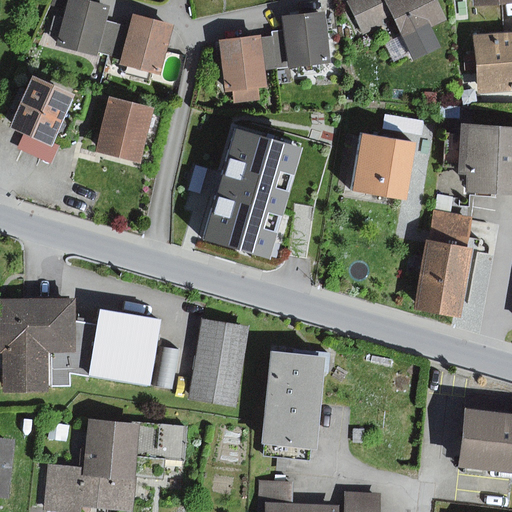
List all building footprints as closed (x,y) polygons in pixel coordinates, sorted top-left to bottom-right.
[(106,5),(86,0),(63,0),(51,45),(93,56),(94,51),(102,20),(106,5)] [(426,27),(442,19),(432,0),(343,0),(361,35),(390,21),(408,59),(435,46),(426,27)] [(320,10),(277,15),(279,30),(268,31),(269,37),(273,69),(295,66),(296,76),(319,73),(318,63),(326,62),(320,10)] [(169,23),(128,13),(124,26),(116,58),(115,64),(156,74),(169,23)] [(116,58),(124,26),(102,20),(94,51),(116,58)] [(511,30),(468,34),(474,94),(511,90),(511,30)] [(255,34),(214,39),(220,92),(229,91),(231,104),(257,101),(256,87),(263,87),(261,70),(273,69),(269,37),(256,38),(255,34)] [(68,93),(25,74),(2,126),(22,135),(45,145),(47,141),(68,93)] [(150,107),(105,95),(90,150),(135,162),(150,107)] [(422,120),(382,114),(380,129),(419,135),(422,120)] [(511,124),(454,121),(452,173),(459,173),(459,190),(511,193),(511,124)] [(236,128),(203,240),(270,260),(303,148),(236,128)] [(409,140),(354,131),(344,188),(399,197),(409,140)] [(45,145),(22,135),(16,149),(50,164),(59,146),(47,141),(45,145)] [(426,240),(421,239),(408,309),(454,317),(467,247),(463,246),(468,216),(431,209),(426,240)] [(69,297),(0,299),(0,392),(44,391),(43,388),(42,352),(70,351),(70,320),(69,297)] [(154,317),(93,307),(91,323),(70,320),(70,351),(42,352),(43,388),(68,387),(68,374),(142,386),(154,317)] [(246,326),(198,318),(185,400),(233,407),(246,326)] [(164,342),(159,381),(175,382),(179,343),(164,342)] [(318,355),(264,350),(255,443),(262,443),(260,456),(305,460),(306,448),(309,448),(318,355)] [(462,407),(457,406),(451,466),(511,472),(511,412),(501,411),(502,400),(464,396),(462,407)] [(79,466),(44,463),(40,511),(54,511),(77,511),(78,507),(129,511),(132,477),(161,480),(163,458),(182,460),(185,427),(83,418),(79,466)] [(9,437),(0,436),(0,497),(3,498),(9,437)] [(289,482),(257,480),(256,511),(335,511),(335,505),(289,503),(289,482)] [(377,511),(378,493),(342,491),(340,511),(377,511)]
